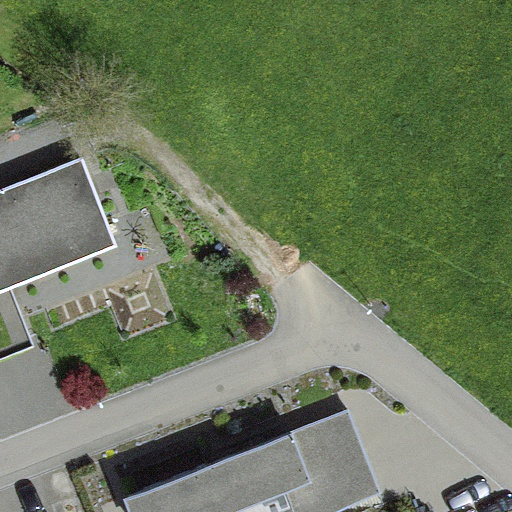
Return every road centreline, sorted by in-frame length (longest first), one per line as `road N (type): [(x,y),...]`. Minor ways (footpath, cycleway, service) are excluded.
road 1 (residential): [(348,330),(0,464)]
road 2 (residential): [(511,469),(348,330)]
